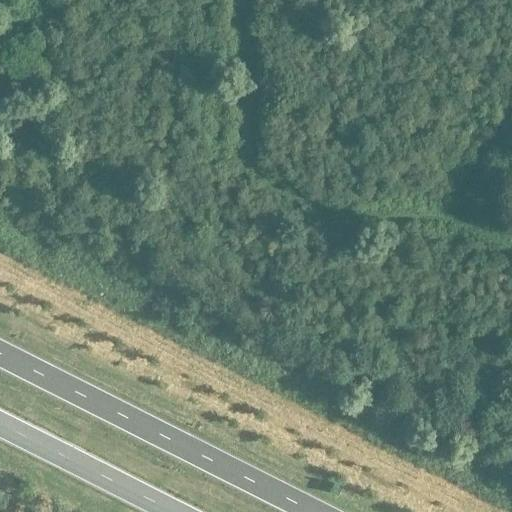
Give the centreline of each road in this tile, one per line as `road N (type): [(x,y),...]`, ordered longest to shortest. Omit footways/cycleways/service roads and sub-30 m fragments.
road 1 (trunk): [(314,511),(0,354)]
road 2 (trunk): [(0,423),(174,511)]
